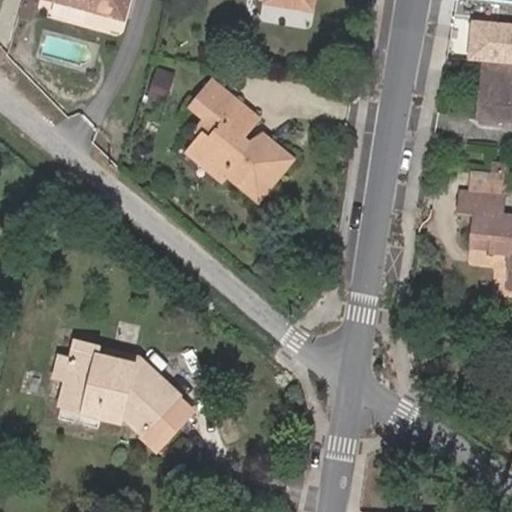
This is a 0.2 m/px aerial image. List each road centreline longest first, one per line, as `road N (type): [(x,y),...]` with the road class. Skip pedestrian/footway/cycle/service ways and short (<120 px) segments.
road 1 (residential): [(0,88),(352,381)]
road 2 (residential): [(352,381),(413,0)]
road 3 (residential): [(352,381),(511,481)]
road 4 (residential): [(331,511),(352,381)]
